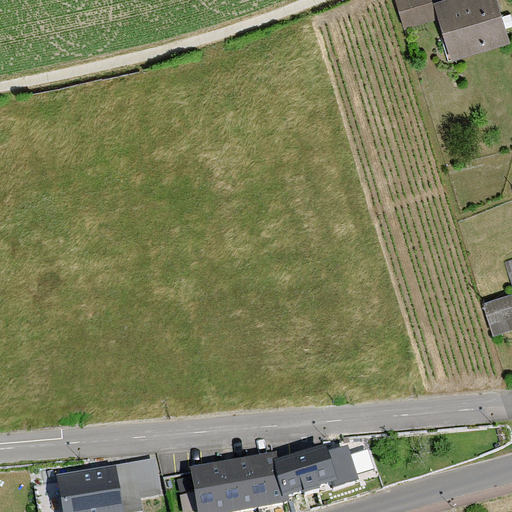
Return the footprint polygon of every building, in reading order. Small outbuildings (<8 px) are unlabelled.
[(390,0),(397,23),(426,15),(422,0),(390,0)] [(490,0),(425,0),(443,58),(503,40),(490,0)] [(511,259),(499,265),(508,291),(511,289),(511,259)] [(511,313),(504,292),(477,302),(488,332),(511,322),(511,313)] [(278,465),(271,467),(283,503),(338,486),(327,451),(278,465)] [(278,465),(276,457),(190,472),(198,511),(231,511),(283,503),(271,467),(278,465)] [(151,463),(50,480),(55,511),(134,511),(133,500),(156,496),(151,463)]
